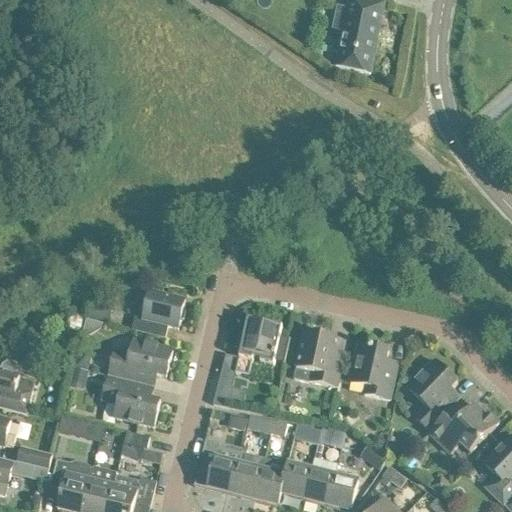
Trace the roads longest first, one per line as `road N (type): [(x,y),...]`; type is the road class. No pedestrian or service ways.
road 1 (residential): [(165,511),(220,290),(445,324),(511,391)]
road 2 (track): [(233,237),(340,196),(401,128),(443,106)]
road 3 (track): [(233,237),(0,326)]
road 4 (secondary): [(511,212),(449,126),(437,70),(445,0)]
